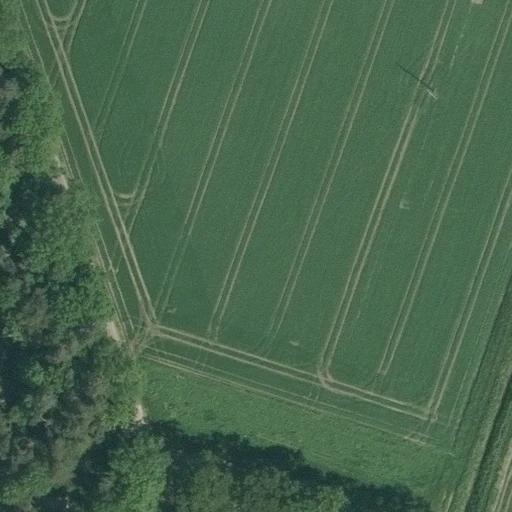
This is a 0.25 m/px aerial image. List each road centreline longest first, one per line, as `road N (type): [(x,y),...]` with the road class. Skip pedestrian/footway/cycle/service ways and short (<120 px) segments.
road 1 (unclassified): [(0,0),(158,454),(320,511)]
road 2 (track): [(0,479),(137,511)]
